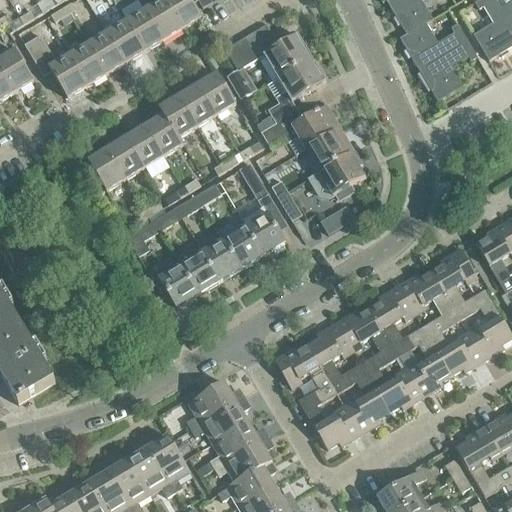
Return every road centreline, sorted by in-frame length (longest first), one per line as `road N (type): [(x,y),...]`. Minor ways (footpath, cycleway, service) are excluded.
road 1 (residential): [(239,339),(327,489),(511,379)]
road 2 (residential): [(239,339),(409,229),(420,203),(413,147)]
road 3 (residential): [(2,441),(122,410),(239,339)]
road 4 (residential): [(413,147),(346,0)]
